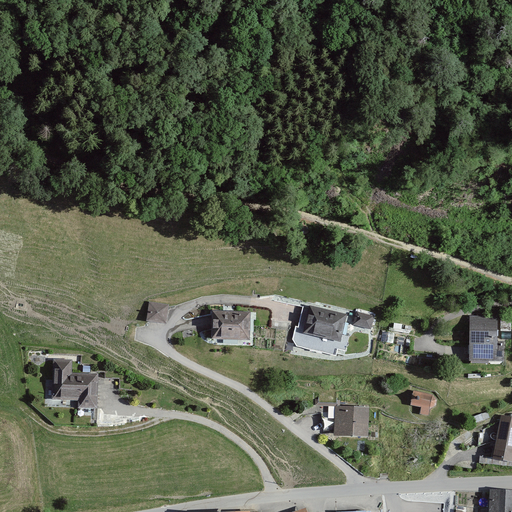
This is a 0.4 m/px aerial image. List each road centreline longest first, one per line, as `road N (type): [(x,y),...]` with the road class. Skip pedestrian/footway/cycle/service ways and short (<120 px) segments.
road 1 (track): [(414,247),(289,210),(144,189),(16,143)]
road 2 (residential): [(367,489),(248,391),(165,344),(171,320),(202,300),(263,301),(288,312)]
road 3 (track): [(152,0),(188,19),(328,6),(463,42),(511,46)]
road 4 (residential): [(274,498),(257,458),(216,426),(114,408)]
road 5 (track): [(165,413),(147,426),(66,433),(8,398)]
road 6 (tertiary): [(367,489),(511,482)]
